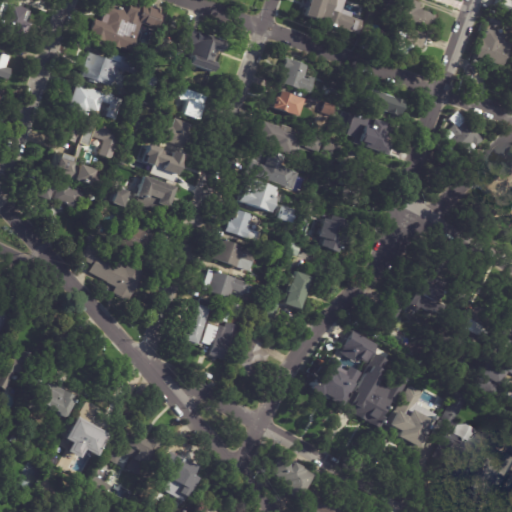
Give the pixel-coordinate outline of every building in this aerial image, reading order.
[(21,10),(15,26),(24,29),(21,39),(0,31),(0,18),(5,3),(0,1),(0,0),(17,0),(23,2),(21,10)] [(335,0),(344,3),(340,13),(348,16),(344,26),(299,10),(302,0),(335,0)] [(403,0),(413,0),(422,3),(420,9),(436,15),(430,31),(397,19),(403,0)] [(497,0),(500,1),(509,5),(505,16),(493,11),(497,0)] [(145,7),(146,7),(145,8),(160,13),(156,27),(142,22),(142,21),(134,18),(128,35),(135,37),(131,51),(119,47),(118,49),(107,46),(108,43),(100,40),(104,28),(102,27),(104,20),(102,19),(107,4),(126,10),(128,1),(145,7)] [(488,22),(490,15),(501,20),(499,26),(488,22)] [(428,36),(425,45),(421,44),(420,49),(415,47),(413,52),(391,45),(396,30),(407,34),(409,28),(424,33),(424,34),(428,36)] [(511,44),(502,67),(476,58),(486,28),(505,35),(503,41),(511,44)] [(225,42),(221,52),(215,49),(211,63),(213,64),(210,73),(186,64),(198,32),(225,42)] [(0,53),(10,56),(6,68),(12,70),(8,85),(0,82),(0,53)] [(127,73),(117,69),(111,88),(95,82),(94,84),(86,81),(87,79),(78,76),(87,53),(107,60),(110,53),(139,64),(135,75),(127,73)] [(306,67),(302,78),(308,81),(310,77),(314,78),(308,94),(282,83),(285,75),(281,74),(286,59),(306,67)] [(153,87),(144,84),(146,77),(143,76),(144,73),(140,72),(142,66),(145,67),(144,70),(149,72),(148,75),(156,78),(153,87)] [(103,116),(107,105),(100,102),(96,115),(87,112),(86,116),(66,109),(75,84),(106,95),(106,94),(112,96),(112,97),(120,100),(113,120),(103,117),(103,116)] [(328,87),(338,91),(334,103),(324,99),(327,91),(324,90),(325,86),(328,87)] [(207,97),(203,107),(201,106),(196,120),(181,115),(186,101),(178,98),(182,87),(207,97)] [(403,101),(404,101),(399,116),(382,111),(380,117),(365,112),(367,107),(361,104),(364,97),(369,98),(372,90),(403,101)] [(296,116),(296,117),(270,108),(270,105),(271,106),(274,97),(277,98),(279,92),(300,99),(300,97),(302,98),(296,116)] [(355,97),(357,98),(354,105),(350,104),(349,107),(339,104),(343,92),(355,97)] [(325,115),(321,113),(324,102),(335,106),(331,117),(325,115)] [(471,153),(463,161),(458,156),(451,163),(439,151),(449,140),(444,135),(455,124),(450,120),(458,111),(471,124),(470,126),(472,128),(475,125),(480,130),(477,134),(483,140),(471,153)] [(96,156),(101,141),(88,137),(85,148),(80,146),(73,167),(76,168),(77,165),(93,171),(92,173),(103,177),(99,189),(88,184),(87,187),(71,181),(72,180),(58,175),(59,171),(52,168),(55,159),(56,159),(58,154),(70,158),(75,145),(56,138),(64,116),(118,134),(109,160),(96,156)] [(181,148),(149,135),(155,120),(171,126),(174,119),(191,125),(181,148)] [(395,130),(389,146),(384,145),(382,148),(358,139),(365,119),(395,130)] [(139,129),(136,136),(125,132),(130,120),(141,124),(139,129)] [(299,134),(291,156),(267,148),(269,143),(259,139),(265,122),(281,127),(282,125),(295,129),(294,132),(299,134)] [(347,129),(343,140),(329,134),(333,123),(347,128),(347,129)] [(318,153),(306,148),(312,131),(325,136),(318,153)] [(342,144),(340,152),(335,150),(332,158),(323,155),(328,139),(342,144)] [(151,153),(150,155),(134,149),(136,144),(152,151),(151,153)] [(181,167),(176,178),(151,169),(156,155),(153,154),(155,148),(184,158),(181,167)] [(282,157),(278,167),(290,172),(287,179),(290,180),(286,189),(253,177),(254,173),(246,170),(250,159),(252,159),(256,148),(267,153),(267,152),(282,157)] [(365,183),(358,208),(341,202),(348,178),(338,175),(341,164),(367,172),(364,183),(365,183)] [(450,170),(455,165),(460,169),(454,175),(450,170)] [(78,192),(72,210),(65,208),(66,205),(50,200),(53,193),(49,192),(46,201),(33,196),(40,176),(70,187),(69,189),(78,192)] [(170,197),(166,209),(163,208),(161,213),(135,203),(137,198),(134,197),(141,177),(173,189),(170,197)] [(278,193),(274,203),(273,203),(268,214),(237,203),(245,179),(274,189),(277,190),(276,191),(278,192),(278,193)] [(120,208),(108,204),(113,189),(126,193),(120,208)] [(316,203),(317,203),(311,220),(299,215),(304,199),(316,203)] [(282,207),(293,211),(288,224),(275,220),(280,207),(282,207)] [(251,215),(250,217),(252,218),(250,221),(249,221),(246,228),(259,233),(255,243),(225,232),(229,222),(230,223),(231,221),(233,221),(237,210),(251,215)] [(159,229),(149,258),(117,247),(123,230),(128,232),(134,216),(161,226),(159,229)] [(336,219),(347,222),(337,254),(320,248),(323,239),(318,238),(324,219),(330,221),(331,217),(336,219)] [(251,266),(249,272),(212,259),(219,239),(256,252),(251,266)] [(116,296),(112,294),(115,288),(89,273),(93,266),(81,259),(90,243),(104,251),(101,256),(125,269),(128,264),(144,273),(128,302),(116,296)] [(244,295),(232,291),(229,300),(201,290),(208,270),(249,284),(248,286),(254,288),(251,295),(246,293),(245,295),(244,295)] [(301,275),(311,279),(306,292),(308,293),(306,298),(304,297),(299,311),(283,305),(288,294),(287,293),(289,288),(286,287),(287,284),(289,285),(290,284),(291,284),(295,273),(301,275)] [(430,284),(442,291),(436,303),(442,306),(437,314),(432,311),(430,314),(419,308),(416,314),(403,307),(392,326),(377,317),(388,297),(399,303),(403,303),(409,306),(423,280),(430,284)] [(277,302),(280,304),(273,325),(260,320),(268,299),(277,302)] [(204,307),(211,309),(198,345),(183,340),(187,327),(189,328),(197,304),(204,307)] [(227,310),(223,323),(214,320),(219,307),(227,310)] [(477,339),(469,355),(457,349),(466,333),(460,330),(462,326),(460,325),(467,311),(471,313),(474,309),(488,316),(486,320),(491,323),(481,341),(477,339)] [(0,313),(8,317),(0,332),(0,313)] [(240,327),(229,363),(209,356),(219,326),(226,328),(228,323),(240,327)] [(266,341),(260,351),(269,355),(257,377),(250,373),(247,378),(241,374),(244,370),(237,366),(245,353),(238,349),(243,339),(250,343),(254,335),(266,341)] [(363,350),(370,339),(377,344),(370,355),(363,350)] [(7,386),(4,393),(0,390),(0,369),(10,350),(16,353),(17,350),(32,358),(21,378),(13,374),(7,386)] [(381,354),(390,359),(382,373),(380,372),(366,395),(369,397),(375,385),(385,391),(388,386),(400,393),(380,427),(366,419),(365,422),(353,415),(364,397),(355,392),(377,352),(381,354)] [(511,374),(507,372),(493,399),(473,388),(480,374),(481,375),(488,362),(501,369),(509,353),(511,354),(511,352),(511,374)] [(329,371),(334,374),(333,376),(337,379),(337,377),(345,382),(344,383),(353,389),(341,410),(325,401),(329,394),(317,387),(319,385),(314,382),(323,367),(329,371)] [(58,389),(75,398),(63,420),(39,407),(35,414),(22,407),(35,384),(45,390),(48,384),(58,389)] [(464,426),(477,433),(476,435),(483,440),(468,468),(450,458),(446,465),(431,456),(439,442),(428,437),(438,420),(440,421),(456,392),(467,398),(452,426),(464,426)] [(408,401),(404,407),(409,410),(406,415),(415,420),(422,409),(433,416),(414,449),(406,445),(408,440),(399,435),(399,433),(386,425),(403,395),(409,398),(408,401)] [(91,440),(90,440),(94,433),(87,429),(80,440),(69,433),(80,414),(95,422),(101,412),(117,421),(102,447),(91,440)] [(76,458),(81,449),(94,455),(105,433),(72,417),(62,439),(69,442),(64,452),(76,458)] [(144,442),(147,443),(149,439),(158,444),(145,469),(132,462),(133,460),(122,454),(132,435),(144,442)] [(7,442),(10,437),(15,439),(12,445),(7,442)] [(68,458),(73,461),(64,476),(47,466),(56,451),(68,458)] [(121,456),(116,465),(107,460),(112,451),(121,456)] [(185,462),(196,469),(191,477),(198,481),(186,501),(177,496),(178,495),(165,487),(171,475),(159,468),(168,453),(179,460),(180,459),(185,462)] [(511,457),(511,467),(506,478),(503,476),(502,479),(505,481),(498,493),(492,490),(488,496),(472,487),(490,454),(501,460),(505,453),(511,457)] [(290,465),(303,473),(311,478),(297,503),(289,498),(290,496),(285,493),(287,490),(280,486),(281,484),(274,480),(269,472),(277,458),(290,465)] [(92,476),(101,481),(101,482),(110,487),(107,492),(99,487),(96,493),(85,487),(91,475),(92,476)] [(333,499),(338,502),(337,504),(344,508),(341,511),(312,511),(301,506),(311,489),(332,501),(333,499)] [(130,511),(136,500),(157,511),(130,511)] [(213,511),(215,509),(197,502),(193,511),(213,511)]
